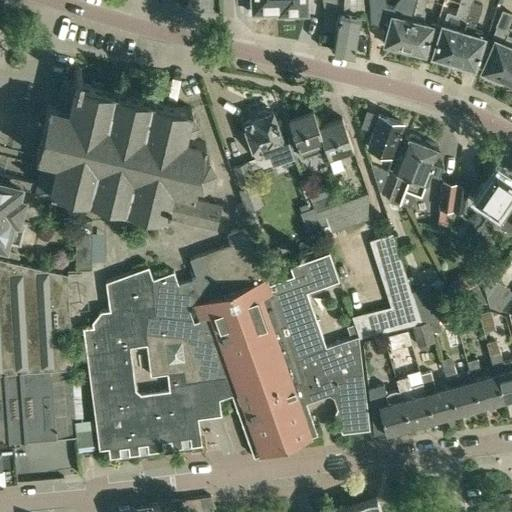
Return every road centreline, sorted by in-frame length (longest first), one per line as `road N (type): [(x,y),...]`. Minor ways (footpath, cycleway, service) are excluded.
road 1 (residential): [(511,136),(402,89),(49,0)]
road 2 (residential): [(511,445),(87,494)]
